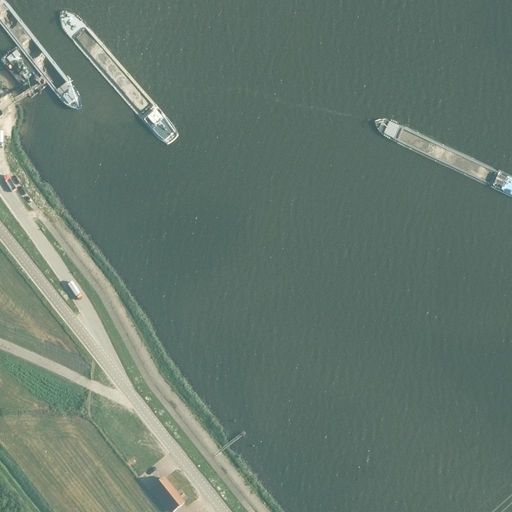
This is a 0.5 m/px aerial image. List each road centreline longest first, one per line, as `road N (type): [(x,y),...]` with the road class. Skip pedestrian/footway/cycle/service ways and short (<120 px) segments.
road 1 (unclassified): [(223,511),(96,349)]
road 2 (unclassified): [(0,228),(96,349)]
